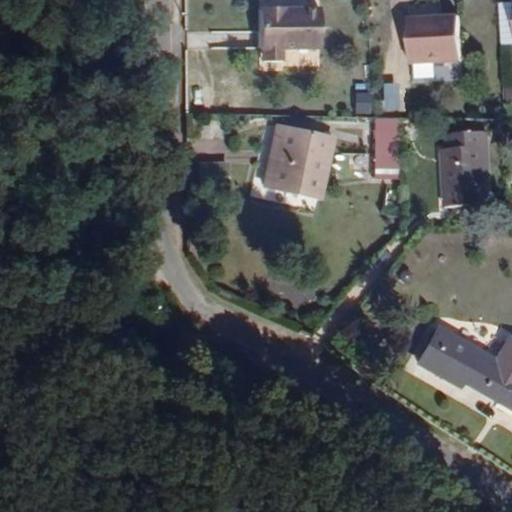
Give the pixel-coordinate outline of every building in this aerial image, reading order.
[(261,8),(263,51),(284,51),(322,50),(320,11),(300,11),(299,15),(295,15),(293,11),(289,11),(289,8),(261,8)] [(411,28),(413,67),(463,64),(462,20),(441,20),(441,27),(411,28)] [(263,66),(284,66),(284,51),(263,51),(263,66)] [(352,92),(351,114),(366,114),(367,93),(352,92)] [(374,118),(374,161),(399,161),(400,119),(376,118),(374,118)] [(293,190),(292,194),(314,199),(318,179),(322,180),(332,139),(286,128),(281,148),(276,148),(273,163),(268,162),(263,183),(293,190)] [(442,151),(445,209),(491,207),(487,134),(459,135),(460,150),(442,151)] [(198,163),(198,192),(228,192),(229,163),(198,163)] [(511,340),(510,340),(497,363),(459,341),(457,344),(436,332),(417,364),(458,388),(461,383),(496,403),(500,396),(511,402),(511,340)] [(511,412),(511,402),(500,396),(496,403),(511,412)]
